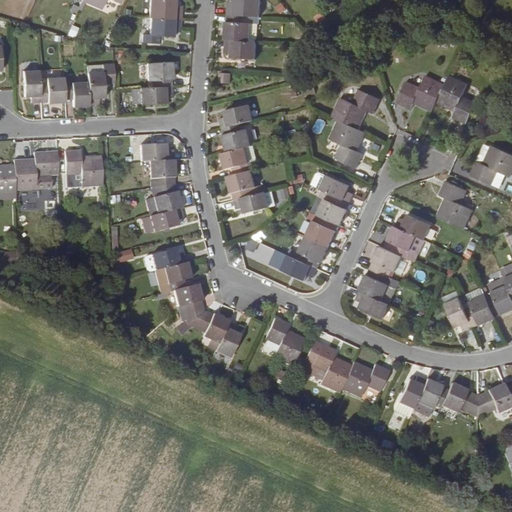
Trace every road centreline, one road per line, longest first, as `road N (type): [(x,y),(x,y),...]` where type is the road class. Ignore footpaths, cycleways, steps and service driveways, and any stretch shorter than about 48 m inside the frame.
road 1 (residential): [(197,124),(199,177),(223,270),(324,318)]
road 2 (residential): [(324,318),(416,355),(470,362),(511,353)]
road 3 (residential): [(197,124),(15,133)]
road 4 (residential): [(410,159),(375,202),(324,318)]
road 5 (residential): [(205,0),(197,124)]
